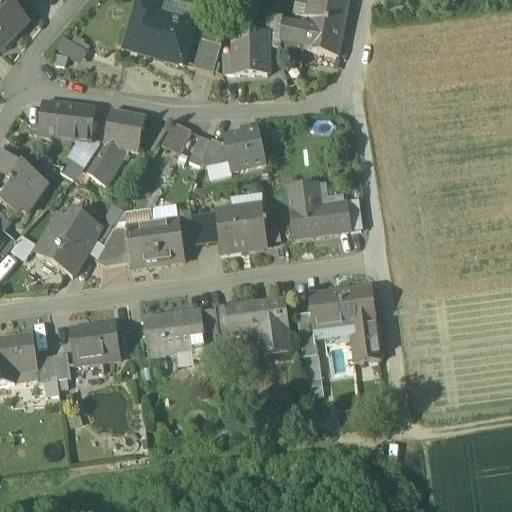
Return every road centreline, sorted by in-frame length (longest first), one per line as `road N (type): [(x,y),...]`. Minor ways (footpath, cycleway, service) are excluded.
road 1 (residential): [(0,312),(378,264),(353,99)]
road 2 (residential): [(28,90),(148,114),(242,117),(353,99)]
road 3 (track): [(511,419),(404,434),(378,264)]
